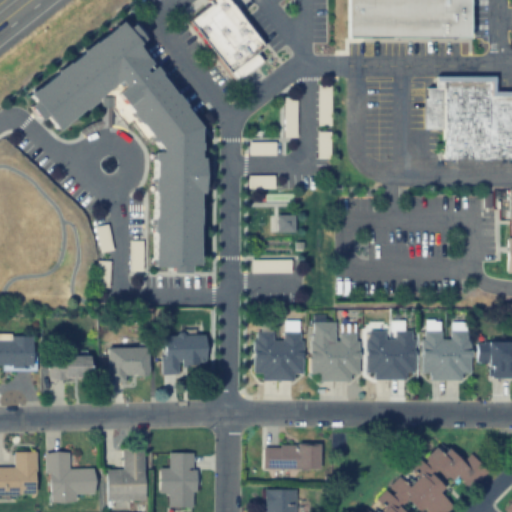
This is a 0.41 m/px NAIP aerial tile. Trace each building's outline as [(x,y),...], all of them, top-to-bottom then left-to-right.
[(210,0),(185,20),(234,81),(261,60),(254,51),(262,45),(226,0),(210,0)] [(471,34),(471,0),(347,0),(347,33),(471,34)] [(37,119),(60,133),(115,92),(161,157),(150,278),(197,278),(199,137),(119,31),(26,103),(37,119)] [(422,129),(443,128),(443,159),(511,158),(511,90),(495,90),(495,75),(434,76),(433,86),(426,86),(426,98),(422,98),(422,129)] [(253,374),(261,374),(261,380),(301,379),(300,320),(281,320),(282,339),(272,339),(272,330),(252,330),(253,374)] [(317,380),(357,380),(357,331),(342,331),(342,322),(309,321),(309,374),(317,374),(317,380)] [(429,378),(468,379),(469,322),(450,322),(450,338),(441,338),(441,329),(421,329),(420,373),(429,373),(429,378)] [(373,378),(413,378),(413,331),(385,331),(385,329),(364,329),(364,372),(373,372),(373,378)] [(32,334),(0,334),(0,368),(32,368),(32,334)] [(205,335),(160,335),(161,374),(177,373),(177,364),(206,363),(205,335)] [(475,364),(488,364),(488,378),(511,377),(511,341),(475,341),(475,364)] [(147,378),(147,346),(106,346),(106,378),(147,378)] [(47,378),(91,378),(91,357),(47,357),(47,378)] [(319,444),(261,444),(261,469),(319,469),(319,444)] [(469,451),(486,469),(469,486),(456,473),(452,477),(448,473),(445,476),(437,468),(432,472),(445,484),(439,490),(452,503),(443,511),(429,511),(423,506),(419,510),(407,498),(400,504),(407,511),(358,511),(364,507),(369,511),(381,511),(389,504),(384,500),(382,502),(376,496),(384,488),(390,494),(396,488),(390,481),(397,474),(408,485),(419,473),(410,463),(419,453),(424,457),(436,445),(442,450),(448,445),(462,459),(469,451)] [(105,501),(143,500),(142,447),(121,447),(121,469),(105,469),(105,501)] [(0,496),(34,497),(34,451),(12,451),(12,468),(0,467),(0,496)] [(66,452),(45,452),(45,503),(74,502),(74,494),(93,494),(93,468),(66,468),(66,452)] [(158,467),(158,493),(168,494),(167,506),(193,507),(194,452),(168,452),(167,468),(158,467)] [(263,488),(262,511),(293,511),(294,488),(263,488)] [(511,511),(511,496),(501,504),(506,511),(511,511)]
